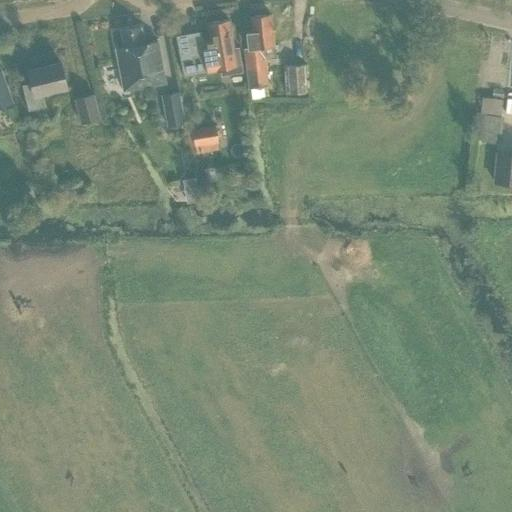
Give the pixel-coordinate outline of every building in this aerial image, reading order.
[(270,14),(250,16),(252,31),(246,32),(248,47),(244,48),(249,88),(269,86),(265,58),(276,56),(274,44),(270,14)] [(237,66),(229,19),(208,22),(213,55),(205,56),(200,31),(176,36),(183,76),(237,66)] [(144,44),(140,27),(121,30),(124,47),(116,49),(123,90),(165,82),(158,41),(144,44)] [(42,93),(66,86),(60,62),(28,70),(31,83),(23,85),(29,109),(45,105),(42,93)] [(305,92),(303,64),(288,65),(289,93),(305,92)] [(0,72),(0,106),(12,102),(1,72),(0,72)] [(186,123),(180,90),(160,94),(167,127),(186,123)] [(81,122),(98,118),(91,94),(75,98),(81,122)] [(220,149),(215,124),(191,128),(196,153),(220,149)] [(511,152),(495,151),(492,182),(511,183),(511,152)]
